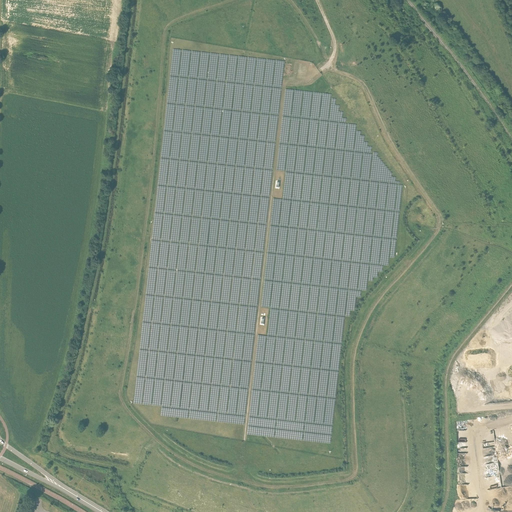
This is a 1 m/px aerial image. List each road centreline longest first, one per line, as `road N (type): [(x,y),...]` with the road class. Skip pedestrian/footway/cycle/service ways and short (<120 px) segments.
road 1 (track): [(235,0),(174,20),(163,33),(119,396),(146,432),(173,455),(252,483),(350,480),(358,338),(367,315),(438,226)]
road 2 (track): [(441,511),(446,368),(511,284)]
road 3 (track): [(438,226),(438,214),(389,146),(368,93),(328,66),(332,61)]
